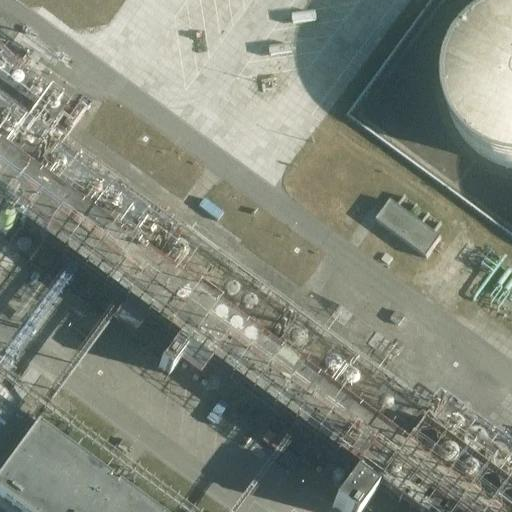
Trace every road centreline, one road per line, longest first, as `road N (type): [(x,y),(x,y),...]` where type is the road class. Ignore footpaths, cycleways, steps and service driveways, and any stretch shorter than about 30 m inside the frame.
road 1 (unknown): [(246,509),(0,329)]
road 2 (unknown): [(379,0),(245,189)]
